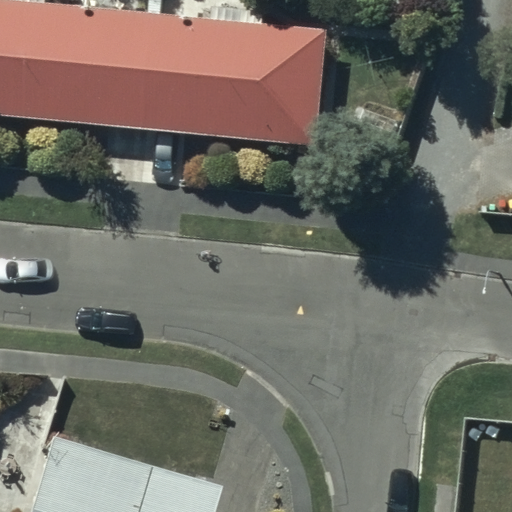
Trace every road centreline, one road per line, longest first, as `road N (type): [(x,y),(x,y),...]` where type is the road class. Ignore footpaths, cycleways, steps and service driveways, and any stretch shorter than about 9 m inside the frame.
road 1 (residential): [(0,269),(383,308)]
road 2 (residential): [(383,308),(372,511)]
road 3 (residential): [(383,308),(511,321)]
